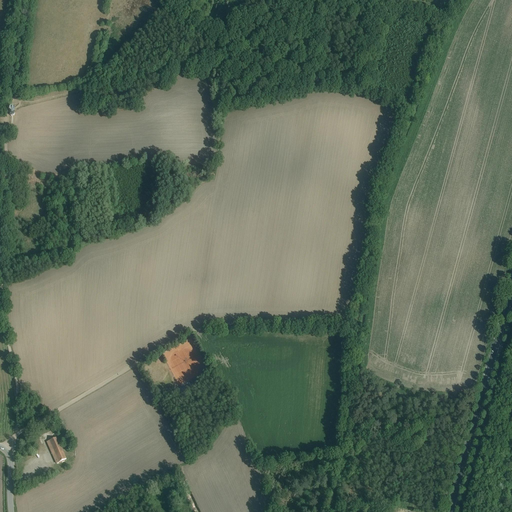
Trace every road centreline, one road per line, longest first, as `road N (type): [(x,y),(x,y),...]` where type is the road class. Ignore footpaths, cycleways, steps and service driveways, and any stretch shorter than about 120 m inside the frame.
road 1 (track): [(14,436),(1,238),(7,111),(17,100),(27,0)]
road 2 (primary): [(450,511),(511,286)]
road 3 (track): [(186,333),(14,436)]
road 4 (track): [(111,0),(92,85),(17,100)]
